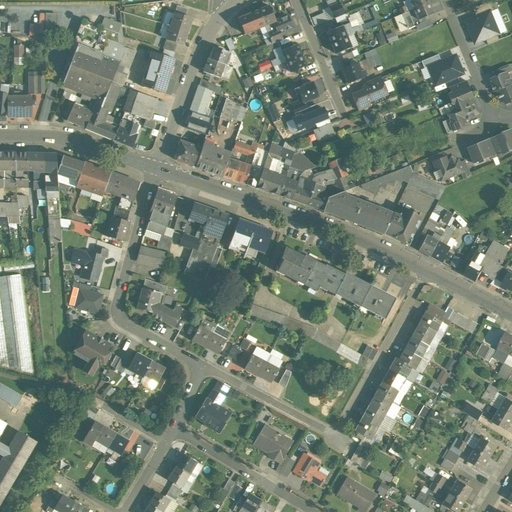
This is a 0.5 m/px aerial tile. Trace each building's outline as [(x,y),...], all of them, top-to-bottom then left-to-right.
[(427,0),(409,0),(411,4),(413,10),(429,3),(427,0)] [(473,9),(477,17),(490,12),(493,11),(490,2),(473,9)] [(329,7),(328,8),(333,18),(344,14),(341,7),(341,6),(339,3),(329,7)] [(406,12),(401,14),(401,15),(405,26),(405,28),(406,28),(407,29),(415,26),(430,20),(428,16),(433,14),(429,3),(406,12)] [(187,9),(177,6),(174,13),(185,17),(187,9)] [(269,6),(258,11),(265,26),(267,33),(275,29),(273,23),(275,22),(275,21),(269,6)] [(258,11),(247,15),(247,16),(239,20),(245,34),(265,26),(258,11)] [(496,35),(499,34),(490,12),(477,17),(465,22),(474,44),(485,39),(496,35)] [(58,26),(58,13),(46,13),(45,26),(58,26)] [(185,17),(174,13),(171,26),(188,32),(192,19),(185,17)] [(323,14),(311,18),(315,26),(326,21),(323,14)] [(342,26),(349,23),(345,14),(344,14),(335,18),(337,22),(339,21),(341,27),(342,26)] [(283,15),(280,16),(279,19),(275,21),(275,22),(273,23),(275,29),(278,28),(280,33),(292,28),(287,16),(283,15)] [(401,15),(394,18),(398,29),(405,26),(401,15)] [(93,53),(119,62),(120,62),(121,60),(124,51),(122,25),(104,18),(101,27),(81,20),(72,45),(77,47),(93,53)] [(430,20),(415,26),(417,32),(432,26),(430,20)] [(349,23),(342,26),(347,37),(353,34),(351,29),(351,28),(349,23)] [(188,32),(171,26),(166,40),(177,43),(184,45),(188,32)] [(341,27),(326,32),(331,43),(347,37),(342,26),(341,27)] [(275,29),(267,33),(269,38),(272,44),(277,41),(282,39),(280,33),(278,28),(275,29)] [(386,45),(381,33),(376,35),(381,47),(386,45)] [(389,44),(398,40),(395,33),(385,36),(389,44)] [(496,35),(485,39),(488,46),(499,41),(496,35)] [(347,37),(331,43),(335,54),(351,48),(347,37)] [(230,38),(224,41),(229,50),(231,51),(235,49),(230,38)] [(177,43),(166,40),(164,50),(174,53),(177,43)] [(272,44),(266,46),(269,53),(280,48),(277,41),(272,44)] [(291,44),(287,46),(288,48),(281,51),(286,62),(301,55),(297,45),(292,47),(291,44)] [(23,47),(13,47),(14,58),(23,58),(23,47)] [(93,53),(77,47),(63,83),(84,93),(90,78),(85,76),(93,53)] [(230,53),(213,47),(211,53),(212,53),(210,60),(224,65),(226,65),(230,53)] [(136,51),(125,48),(124,51),(121,60),(131,63),(136,51)] [(174,53),(164,50),(162,55),(173,59),(174,53)] [(377,55),(375,50),(364,54),(366,59),(372,57),(377,55)] [(162,55),(152,52),(149,60),(152,61),(149,70),(169,76),(174,59),(173,59),(162,55)] [(119,62),(93,53),(85,76),(90,78),(84,93),(97,99),(94,105),(100,107),(110,83),(119,62)] [(301,55),(286,62),(290,73),(306,66),(301,55)] [(440,62),(438,55),(421,62),(424,69),(427,67),(440,62)] [(440,62),(427,67),(435,86),(463,75),(455,56),(440,62)] [(372,57),(366,59),(370,69),(375,66),(372,57)] [(210,60),(207,59),(203,72),(206,74),(210,75),(219,78),(220,76),(224,65),(210,60)] [(120,62),(111,84),(120,86),(121,87),(131,63),(121,60),(120,62)] [(259,65),(261,70),(271,67),(270,64),(266,65),(265,62),(259,65)] [(357,63),(342,70),(348,84),(367,76),(364,71),(361,72),(357,63)] [(228,80),(233,69),(226,65),(224,65),(220,76),(228,80)] [(511,71),(509,65),(495,71),(497,77),(498,77),(508,73),(511,71)] [(169,76),(149,70),(146,80),(144,79),(142,87),(164,94),(169,76)] [(44,93),(44,77),(37,77),(37,73),(28,73),(28,93),(44,93)] [(508,73),(498,77),(497,77),(495,78),(494,78),(489,80),(494,93),(497,92),(511,86),(509,81),(511,80),(508,73)] [(250,78),(241,82),(245,89),(253,85),(250,78)] [(380,78),(364,85),(366,89),(366,90),(383,84),(380,78)] [(222,89),(201,79),(200,80),(198,86),(199,86),(210,91),(220,95),(222,89)] [(466,81),(449,88),(451,93),(451,94),(468,87),(466,81)] [(312,82),(297,88),(297,89),(294,90),(296,95),(299,94),(302,102),(303,103),(305,102),(318,97),(312,82)] [(0,121),(5,121),(5,112),(9,85),(0,83),(0,121)] [(111,84),(110,83),(100,107),(106,109),(105,111),(110,112),(120,86),(111,84)] [(366,89),(352,95),(353,97),(352,99),(354,103),(356,104),(357,105),(367,101),(377,98),(378,98),(384,96),(384,94),(387,93),(383,84),(366,90),(366,89)] [(511,85),(511,86),(497,92),(501,102),(504,101),(506,105),(511,102),(511,85)] [(210,91),(199,86),(190,111),(202,115),(210,91)] [(468,87),(451,94),(451,93),(448,95),(451,103),(452,105),(455,104),(467,99),(472,97),(468,87)] [(157,100),(131,90),(124,109),(125,109),(124,112),(135,116),(142,118),(150,121),(157,100)] [(13,98),(8,98),(8,117),(30,117),(30,97),(22,97),(22,92),(13,92),(13,98)] [(245,110),(226,99),(219,118),(229,121),(230,119),(241,122),(245,110)] [(457,110),(447,115),(449,119),(451,123),(449,124),(452,131),(466,126),(464,121),(473,117),(470,108),(469,108),(471,105),(469,104),(467,99),(455,104),(457,110)] [(367,101),(357,105),(359,111),(370,107),(367,101)] [(74,102),(67,120),(67,121),(85,128),(89,119),(91,112),(79,107),(80,105),(74,102)] [(302,102),(296,105),(295,102),(290,104),(294,114),(298,112),(308,108),(305,102),(303,103),(302,102)] [(451,103),(443,106),(447,115),(457,110),(455,104),(452,105),(451,103)] [(100,107),(94,105),(91,112),(89,119),(85,128),(113,140),(117,131),(100,124),(103,115),(105,111),(106,109),(100,107)] [(280,118),(274,105),(267,108),(273,122),(280,118)] [(308,108),(298,112),(300,116),(301,118),(317,111),(315,105),(308,108)] [(317,111),(301,118),(300,116),(293,119),(298,130),(305,127),(305,129),(314,126),(314,124),(316,123),(327,118),(323,108),(317,111)] [(190,111),(184,127),(206,135),(212,119),(190,111)] [(121,122),(103,115),(100,124),(117,131),(117,132),(121,122)] [(132,124),(121,120),(121,122),(117,132),(117,131),(113,140),(132,148),(140,125),(142,118),(135,116),(132,124)] [(438,130),(444,127),(442,122),(440,117),(434,119),(435,122),(438,130)] [(150,121),(142,118),(140,125),(152,129),(154,122),(150,121)] [(327,118),(316,123),(318,128),(328,124),(330,124),(327,118)] [(449,119),(442,122),(444,127),(447,134),(452,131),(449,124),(451,123),(449,119)] [(444,144),(438,130),(435,122),(409,133),(418,155),(428,151),(440,145),(444,144)] [(318,128),(314,130),(317,140),(331,135),(328,124),(318,128)] [(511,131),(511,130),(503,133),(503,134),(499,135),(495,137),(502,155),(503,154),(502,152),(507,150),(510,151),(511,150),(511,131)] [(502,155),(495,137),(489,139),(496,157),(502,155)] [(496,157),(489,139),(483,142),(489,157),(490,159),(496,157)] [(202,149),(179,141),(174,156),(176,160),(195,167),(202,149)] [(213,144),(205,141),(202,149),(195,167),(223,177),(223,176),(228,159),(230,154),(212,147),(213,144)] [(483,142),(467,148),(473,164),(489,157),(483,142)] [(250,149),(235,144),(233,150),(238,151),(242,153),(244,152),(249,154),(250,149)] [(282,149),(271,145),(267,156),(272,158),(278,160),(279,157),(282,149)] [(428,151),(431,157),(443,152),(440,145),(428,151)] [(245,165),(228,159),(223,176),(244,184),(250,167),(255,154),(256,148),(251,146),(249,154),(245,165)] [(288,152),(282,149),(279,157),(285,159),(291,161),(294,154),(288,152)] [(443,152),(431,157),(433,163),(445,157),(443,152)] [(15,153),(3,153),(3,180),(10,180),(10,170),(16,170),(15,153)] [(27,153),(15,153),(16,170),(16,180),(22,180),(22,171),(27,171),(27,160),(27,153)] [(44,154),(27,153),(27,171),(33,171),(33,172),(45,172),(44,154)] [(56,154),(44,154),(45,172),(50,171),(50,175),(45,175),(45,181),(46,189),(46,192),(58,192),(57,173),(56,154)] [(84,163),(56,154),(57,173),(78,181),(84,163)] [(255,154),(250,167),(244,184),(256,188),(262,171),(255,168),(260,155),(255,154)] [(267,156),(262,171),(256,188),(268,192),(273,175),(267,173),(272,158),(267,156)] [(445,157),(433,163),(440,181),(460,173),(462,172),(459,163),(457,159),(455,160),(454,159),(451,157),(449,161),(450,163),(448,164),(445,157)] [(340,158),(328,163),(334,179),(335,180),(342,178),(346,176),(340,158)] [(279,177),(273,175),(268,192),(279,196),(285,179),(289,168),(291,161),(285,159),(279,177)] [(304,166),(291,161),(289,168),(294,169),(303,173),(304,171),(310,169),(311,169),(306,164),(304,166)] [(464,161),(459,163),(462,172),(460,173),(463,179),(471,176),(464,161)] [(100,169),(84,163),(78,181),(76,187),(92,192),(100,169)] [(409,166),(383,177),(379,185),(385,188),(388,183),(393,185),(396,180),(402,183),(403,180),(408,183),(412,173),(409,166)] [(289,168),(285,179),(279,196),(291,200),(297,183),(290,180),(294,169),(289,168)] [(311,183),(299,179),(297,183),(291,200),(307,206),(314,184),(321,186),(322,182),(334,179),(330,168),(325,170),(325,173),(315,176),(313,179),(311,183)] [(111,173),(100,169),(92,192),(103,196),(105,191),(111,173)] [(310,169),(304,171),(303,173),(300,177),(299,179),(311,183),(313,179),(315,176),(310,169)] [(139,183),(111,173),(105,191),(122,197),(132,201),(133,201),(139,183)] [(342,178),(335,180),(337,185),(340,194),(343,193),(348,191),(342,178)] [(334,179),(322,182),(321,186),(324,187),(324,188),(337,185),(335,180),(334,179)] [(314,184),(307,206),(323,211),(327,199),(321,197),(324,188),(324,187),(321,186),(314,184)] [(176,197),(158,191),(147,220),(149,221),(167,226),(176,197)] [(58,192),(46,192),(47,217),(59,217),(58,192)] [(393,214),(344,195),(343,193),(340,194),(327,199),(323,211),(383,235),(384,234),(393,214)] [(35,195),(28,197),(30,205),(37,203),(35,195)] [(26,196),(17,197),(19,208),(28,207),(26,196)] [(132,201),(122,197),(118,207),(129,211),(132,201)] [(194,203),(189,219),(200,223),(206,225),(212,209),(194,203)] [(129,211),(118,207),(115,218),(126,221),(129,211)] [(228,215),(212,209),(206,225),(203,233),(220,239),(228,215)] [(393,214),(384,234),(407,245),(421,218),(402,209),(399,216),(393,213),(393,214)] [(446,215),(443,225),(451,228),(454,217),(446,215)] [(115,218),(112,218),(106,237),(123,241),(129,222),(115,218)] [(62,219),(61,225),(74,227),(73,232),(90,235),(92,225),(62,219)] [(256,225),(239,219),(229,246),(237,249),(238,247),(247,250),(247,249),(256,225)] [(428,220),(421,234),(426,237),(432,240),(435,234),(437,229),(435,228),(437,225),(434,223),(433,225),(431,224),(432,222),(428,220)] [(167,226),(149,221),(146,229),(161,234),(164,235),(167,226)] [(206,225),(200,223),(198,231),(203,233),(206,225)] [(272,231),(256,225),(247,249),(256,253),(257,251),(264,254),(272,231)] [(443,231),(438,228),(437,229),(435,234),(440,237),(443,231)] [(448,231),(444,229),(443,231),(440,237),(441,237),(448,241),(452,233),(448,231)] [(479,238),(486,242),(490,235),(483,232),(479,238)] [(164,235),(161,234),(157,248),(168,251),(172,237),(164,235)] [(200,240),(183,234),(179,245),(196,251),(197,251),(200,240)] [(440,237),(435,234),(432,240),(438,243),(441,237),(440,237)] [(426,237),(419,251),(430,257),(438,243),(432,240),(426,237)] [(448,241),(441,237),(438,243),(443,246),(444,243),(446,244),(448,241)] [(217,246),(200,240),(197,251),(196,251),(189,271),(206,277),(209,267),(217,246)] [(501,246),(493,242),(486,256),(485,256),(480,266),(483,268),(482,270),(490,275),(489,277),(490,277),(495,268),(497,269),(498,266),(500,263),(501,264),(507,254),(499,250),(501,246)] [(443,246),(438,243),(430,257),(440,263),(448,248),(443,246)] [(486,249),(480,246),(477,251),(483,254),(486,249)] [(108,250),(94,247),(92,254),(103,257),(102,257),(104,258),(106,258),(108,250)] [(167,254),(140,248),(136,261),(163,268),(167,254)] [(228,251),(222,249),(217,262),(224,264),(228,251)] [(304,258),(286,249),(282,259),(283,260),(278,270),(285,273),(284,275),(296,281),(297,280),(304,283),(315,262),(305,257),(304,258)] [(477,251),(472,249),(465,260),(471,263),(477,251)] [(92,254),(87,253),(75,250),(73,260),(84,263),(80,278),(98,282),(104,258),(102,257),(103,257),(92,254)] [(471,263),(464,275),(476,282),(482,270),(483,268),(480,266),(485,256),(483,254),(477,251),(471,263)] [(450,265),(457,269),(461,260),(454,256),(450,265)] [(268,260),(261,257),(257,269),(263,272),(268,260)] [(33,262),(3,266),(4,272),(34,268),(33,262)] [(325,267),(315,262),(304,283),(303,285),(309,288),(310,286),(317,290),(320,285),(328,289),(327,291),(334,294),(344,275),(326,266),(325,267)] [(497,269),(495,268),(490,277),(494,280),(495,279),(503,269),(498,266),(497,269)] [(215,269),(209,267),(206,277),(211,279),(215,269)] [(503,269),(495,279),(503,283),(509,272),(503,268),(503,269)] [(503,283),(500,288),(507,292),(508,290),(511,292),(511,273),(509,272),(503,283)] [(370,286),(345,273),(344,275),(334,294),(360,307),(370,286)] [(20,274),(0,277),(0,365),(33,374),(20,274)] [(165,286),(145,279),(142,290),(163,295),(165,286)] [(79,290),(90,293),(92,286),(74,282),(72,289),(79,290)] [(398,295),(400,287),(389,283),(386,291),(398,295)] [(396,299),(370,286),(360,307),(385,320),(396,299)] [(74,308),(98,314),(102,296),(90,293),(79,290),(74,308)] [(163,295),(142,290),(137,309),(153,313),(152,316),(167,324),(173,311),(162,306),(164,295),(163,295)] [(280,316),(252,305),(248,316),(277,327),(280,316)] [(173,311),(167,324),(180,331),(185,321),(189,313),(176,306),(173,311)] [(447,307),(442,317),(447,320),(453,310),(447,307)] [(453,310),(447,320),(451,323),(457,313),(453,310)] [(425,313),(418,326),(434,335),(442,323),(425,313)] [(462,316),(457,313),(451,323),(457,326),(462,316)] [(317,329),(281,315),(280,316),(277,327),(312,339),(316,330),(317,329)] [(462,316),(457,326),(462,328),(467,318),(462,316)] [(472,321),(467,318),(462,328),(466,331),(472,321)] [(191,324),(185,321),(180,331),(185,334),(191,324)] [(477,324),(472,321),(466,331),(471,334),(477,324)] [(212,333),(199,326),(192,341),(205,348),(212,333)] [(434,335),(418,326),(411,337),(428,346),(434,335)] [(341,344),(316,330),(312,339),(336,353),(341,344)] [(97,338),(86,332),(75,351),(82,355),(80,358),(88,363),(85,368),(93,373),(100,362),(104,364),(109,355),(105,353),(109,345),(102,341),(103,340),(102,340),(102,341),(98,339),(99,338),(98,337),(97,338)] [(225,340),(212,333),(205,348),(217,355),(225,340)] [(511,350),(511,336),(506,333),(497,348),(510,355),(511,350)] [(428,346),(411,337),(405,349),(421,358),(428,346)] [(362,355),(341,344),(336,353),(357,364),(362,355)] [(367,345),(362,355),(368,359),(372,361),(378,351),(367,345)] [(481,345),(476,355),(489,362),(495,352),(481,345)] [(232,346),(227,356),(232,359),(238,350),(232,346)] [(421,358),(405,349),(399,360),(398,361),(411,368),(410,369),(414,370),(421,358)] [(238,350),(232,359),(238,362),(243,352),(238,350)] [(137,353),(128,369),(143,377),(144,375),(152,361),(137,353)] [(265,362),(252,355),(244,370),(257,376),(265,362)] [(362,355),(357,364),(363,368),(368,359),(362,355)] [(116,356),(110,366),(116,369),(121,359),(116,356)] [(411,368),(398,361),(399,360),(395,358),(389,370),(405,379),(410,369),(411,368)] [(128,362),(121,359),(116,369),(122,372),(128,362)] [(165,368),(152,361),(144,375),(157,382),(160,377),(165,368)] [(278,369),(265,362),(257,376),(270,384),(278,369)] [(283,374),(289,377),(291,373),(290,372),(293,365),(290,364),(289,366),(286,365),(284,369),(286,370),(283,374)] [(405,379),(389,370),(381,382),(398,391),(405,379)] [(437,382),(444,385),(449,373),(441,370),(437,382)] [(283,374),(278,384),(285,388),(289,377),(283,374)] [(157,382),(144,375),(143,377),(141,381),(141,382),(142,385),(151,390),(154,387),(157,382)] [(160,377),(157,382),(154,387),(160,390),(165,380),(160,377)] [(398,391),(381,382),(375,395),(391,404),(398,391)] [(22,397),(0,383),(0,397),(16,407),(22,397)] [(499,390),(490,385),(487,390),(490,392),(496,396),(499,390)] [(224,397),(213,390),(207,400),(218,406),(224,397)] [(496,396),(490,392),(485,401),(491,405),(496,396)] [(391,404),(375,395),(369,406),(385,414),(391,404)] [(511,401),(507,398),(499,410),(511,418),(511,401)] [(207,400),(203,406),(196,417),(210,425),(209,427),(219,432),(230,414),(218,406),(207,400)] [(483,413),(468,403),(462,412),(478,421),(483,413)] [(99,410),(90,405),(87,409),(96,415),(99,410)] [(385,414),(369,406),(361,418),(378,427),(385,414)] [(96,415),(87,409),(83,415),(93,421),(96,415)] [(511,423),(511,418),(499,410),(492,422),(507,431),(511,423)] [(431,419),(442,422),(444,418),(437,416),(437,414),(432,413),(431,419)] [(378,427),(361,418),(354,432),(371,440),(378,427)] [(0,433),(6,424),(0,420),(0,504),(37,442),(18,431),(8,448),(0,443),(0,433)] [(116,433),(95,421),(83,442),(91,447),(95,440),(107,447),(116,433)] [(461,428),(472,435),(475,429),(464,422),(461,428)] [(278,434),(264,426),(260,432),(263,434),(256,445),(270,453),(267,457),(279,464),(280,464),(282,460),(292,443),(280,436),(280,435),(278,434)] [(129,441),(116,433),(107,447),(119,454),(120,455),(123,449),(129,441)] [(497,447),(482,438),(475,449),(490,459),(497,447)] [(371,445),(361,440),(358,445),(368,450),(371,445)] [(454,447),(462,452),(467,445),(458,440),(454,447)] [(368,450),(358,445),(355,450),(365,455),(368,450)] [(120,455),(119,454),(116,458),(123,462),(129,452),(123,449),(120,455)] [(490,459),(475,449),(468,461),(483,471),(490,459)] [(365,455),(355,450),(353,455),(362,460),(365,455)] [(454,466),(459,458),(448,451),(443,459),(444,460),(454,466)] [(197,463),(183,454),(176,466),(190,475),(197,463)] [(319,463),(304,454),(293,473),(308,482),(309,480),(320,486),(322,484),(323,484),(324,481),(325,478),(314,472),(319,463)] [(362,460),(353,455),(350,460),(360,465),(362,460)] [(282,460),(280,464),(279,464),(275,471),(280,474),(287,463),(282,460)] [(450,472),(454,466),(444,460),(440,466),(450,472)] [(293,467),(287,463),(280,474),(286,478),(293,467)] [(190,475),(176,466),(168,479),(182,487),(190,475)] [(432,482),(442,487),(445,480),(433,473),(429,480),(432,482)] [(375,495),(346,478),(339,490),(346,494),(344,498),(358,507),(362,501),(369,505),(375,495)] [(234,482),(229,479),(223,488),(229,492),(234,482)] [(456,480),(449,492),(464,501),(471,489),(456,480)] [(437,495),(442,487),(432,482),(428,490),(437,495)] [(182,491),(172,485),(169,489),(179,495),(182,491)] [(179,495),(169,489),(165,495),(175,501),(179,495)] [(421,491),(415,500),(422,505),(426,507),(432,499),(421,491)] [(162,511),(170,501),(156,492),(148,504),(160,511),(162,511)] [(449,492),(442,504),(455,511),(457,511),(464,501),(449,492)] [(255,511),(262,501),(249,493),(246,500),(241,508),(242,508),(248,511),(255,511)] [(69,511),(75,502),(62,494),(57,503),(54,509),(59,511),(69,511)] [(246,500),(240,497),(233,510),(236,511),(239,511),(242,508),(241,508),(246,500)] [(419,510),(422,505),(415,500),(409,497),(406,503),(419,510)] [(52,501),(46,510),(49,511),(52,511),(54,509),(57,503),(52,501)] [(272,511),(275,509),(262,501),(255,511),(272,511)] [(364,511),(369,505),(362,501),(358,507),(357,510),(360,511),(364,511)] [(75,502),(69,511),(85,511),(87,509),(75,502)]
